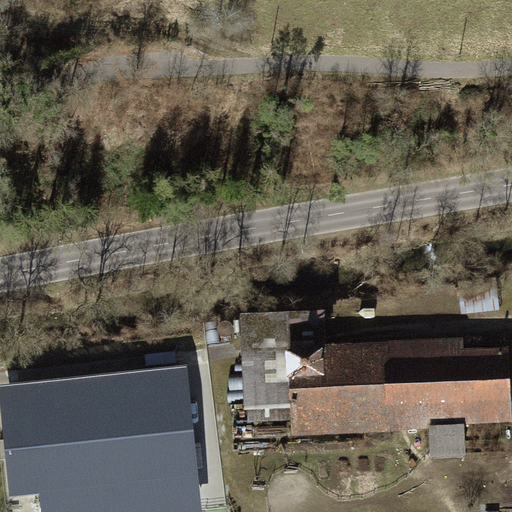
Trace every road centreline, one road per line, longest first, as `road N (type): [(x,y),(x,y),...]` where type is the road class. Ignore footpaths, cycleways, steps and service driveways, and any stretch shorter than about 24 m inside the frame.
road 1 (primary): [(511,189),(0,278)]
road 2 (track): [(511,323),(363,329),(0,377)]
